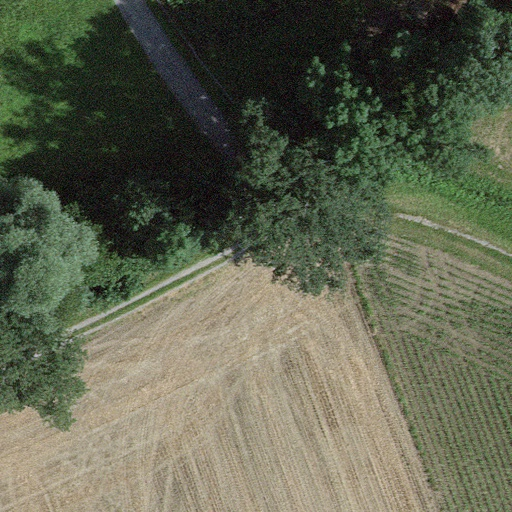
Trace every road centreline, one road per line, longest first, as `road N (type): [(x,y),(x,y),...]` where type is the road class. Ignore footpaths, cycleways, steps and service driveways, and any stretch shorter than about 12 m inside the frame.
road 1 (track): [(282,223),(274,197),(153,70),(103,0)]
road 2 (track): [(282,223),(387,208),(511,267)]
